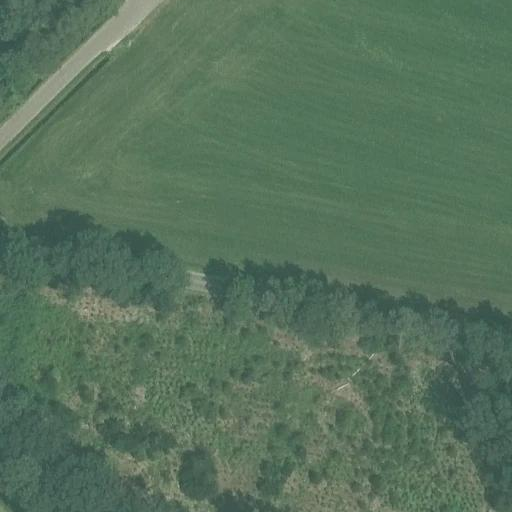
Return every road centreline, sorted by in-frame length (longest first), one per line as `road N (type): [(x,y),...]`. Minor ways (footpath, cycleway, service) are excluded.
road 1 (unclassified): [(511,342),(0,246)]
road 2 (unclassified): [(0,147),(146,0)]
